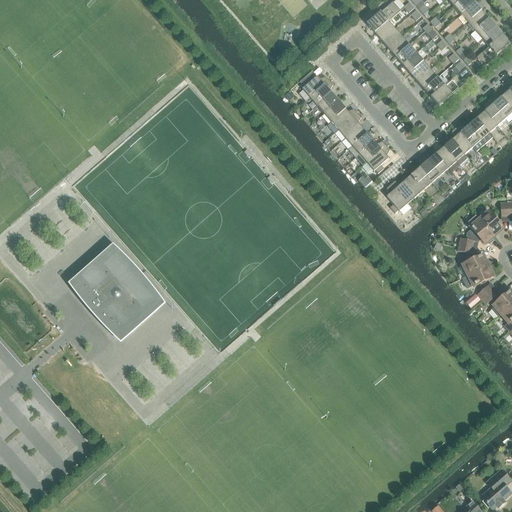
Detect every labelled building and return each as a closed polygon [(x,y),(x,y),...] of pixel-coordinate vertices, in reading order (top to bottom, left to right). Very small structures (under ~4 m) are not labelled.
[(462,0),(454,8),(461,16),(475,4),(471,0),(462,0)] [(367,25),(374,34),(400,11),(393,2),(367,25)] [(461,16),(468,24),(482,12),(475,4),(461,16)] [(374,34),(381,42),(395,30),(388,22),(401,12),(400,11),(374,34)] [(468,24),(475,32),(489,20),(482,12),(468,24)] [(475,32),(482,40),(496,28),(489,20),(475,32)] [(482,40),(489,48),(503,36),(496,28),(482,40)] [(381,42),(388,50),(402,38),(395,30),(381,42)] [(503,36),(489,48),(497,57),(510,45),(503,36)] [(388,50),(396,58),(409,46),(402,38),(388,50)] [(396,58),(403,66),(416,54),(409,46),(396,58)] [(497,57),(489,48),(476,59),(484,68),(497,57)] [(403,66),(410,75),(423,63),(416,54),(403,66)] [(410,75),(417,83),(431,71),(423,63),(410,75)] [(417,83),(424,91),(438,79),(431,71),(417,83)] [(424,91),(431,99),(457,76),(444,87),(438,79),(424,91)] [(457,76),(431,99),(438,108),(465,85),(457,76)] [(301,85),(300,86),(303,89),(302,90),(310,99),(329,82),(326,78),(319,80),(317,77),(309,84),(306,81),(301,85)] [(310,99),(317,107),(332,94),(330,92),(333,86),(329,82),(310,99)] [(511,94),(509,91),(501,98),(511,110),(511,94)] [(317,107),(324,115),(339,102),(332,94),(317,107)] [(493,97),(489,101),(506,120),(511,114),(511,110),(501,98),(499,100),(493,97)] [(487,111),(485,112),(497,127),(506,120),(489,101),(484,104),(487,111)] [(324,115),(331,123),(346,110),(339,102),(324,115)] [(331,123),(338,131),(358,114),(354,110),(348,113),(346,110),(331,123)] [(485,112),(476,120),(489,134),(497,127),(485,112)] [(338,131),(345,140),(360,127),(358,124),(361,118),(358,114),(338,131)] [(476,120),(468,127),(481,141),(489,134),(476,120)] [(460,125),(456,129),(473,149),(481,141),(468,127),(466,128),(460,125)] [(345,140),(353,148),(367,135),(360,127),(345,140)] [(454,139),(452,141),(465,156),(473,149),(456,129),(452,133),(454,139)] [(356,159),(360,156),(374,143),(367,135),(353,148),(349,151),(356,159)] [(452,141),(444,148),(457,163),(465,156),(452,141)] [(360,156),(367,164),(386,147),(383,143),(376,145),(374,143),(360,156)] [(386,147),(367,164),(374,172),(375,172),(378,175),(384,170),(381,166),(389,160),(387,157),(390,151),(386,147)] [(444,148),(436,155),(449,170),(457,163),(444,148)] [(427,154),(423,157),(440,177),(449,170),(436,155),(433,157),(427,154)] [(422,167),(419,169),(432,184),(440,177),(423,157),(419,161),(422,167)] [(419,169),(411,176),(424,191),(432,184),(419,169)] [(411,176),(403,184),(416,198),(424,191),(411,176)] [(395,182),(391,186),(408,205),(416,198),(403,184),(401,185),(395,182)] [(408,205),(391,186),(387,189),(389,196),(386,198),(393,206),(390,209),(395,215),(398,212),(399,213),(408,205)] [(424,208),(419,212),(423,217),(428,213),(424,208)] [(476,216),(475,216),(494,237),(502,230),(501,229),(502,228),(488,213),(480,220),(476,216)] [(467,234),(465,240),(474,242),(474,243),(477,243),(480,240),(485,245),(486,244),(487,245),(489,245),(493,242),(493,240),(492,239),(494,237),(475,216),(467,224),(472,229),(471,230),(467,234)] [(460,239),(459,246),(473,249),(474,243),(474,242),(465,240),(460,239)] [(473,249),(459,246),(457,252),(471,255),(473,249)] [(154,309),(107,256),(78,282),(124,335),(154,309)] [(463,266),(468,277),(488,267),(483,257),(481,258),(481,257),(463,266)] [(462,280),(466,290),(473,287),(474,286),(475,287),(482,283),(493,278),(488,267),(468,277),(462,280)] [(477,296),(481,301),(492,292),(488,287),(477,296)] [(492,292),(481,301),(486,306),(497,297),(492,292)] [(494,308),(491,311),(497,318),(501,315),(501,316),(511,306),(511,294),(511,293),(509,294),(509,293),(493,307),(494,308)] [(475,296),(465,305),(470,311),(480,302),(475,296)] [(511,306),(501,316),(508,324),(504,327),(509,333),(511,330),(511,306)] [(510,495),(504,488),(510,483),(501,472),(486,485),(491,490),(481,498),(492,511),(496,507),(498,509),(505,503),(503,501),(510,495)] [(461,511),(480,511),(472,503),(461,511)]
